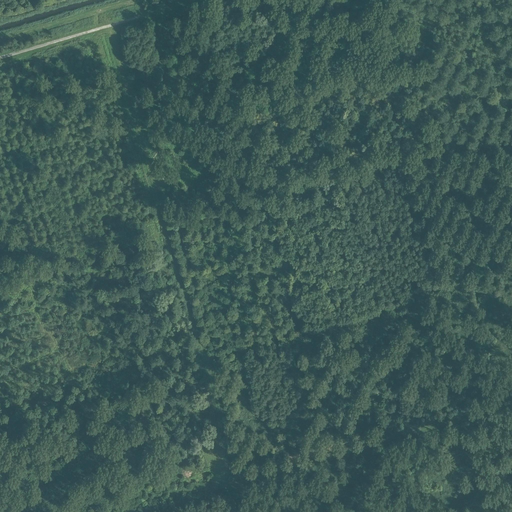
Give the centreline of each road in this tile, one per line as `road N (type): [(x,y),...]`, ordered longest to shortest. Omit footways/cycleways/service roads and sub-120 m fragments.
road 1 (track): [(249,511),(105,27)]
road 2 (track): [(0,58),(200,0)]
